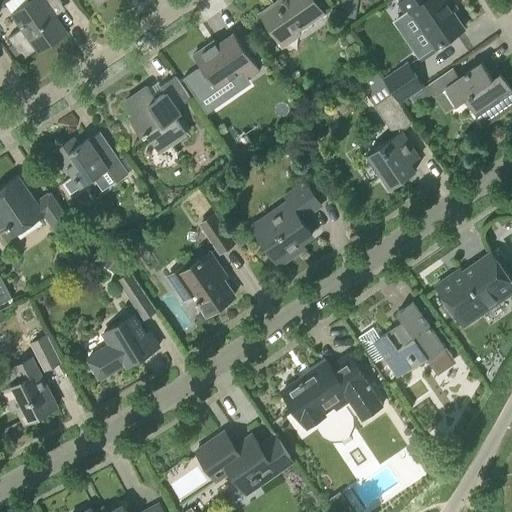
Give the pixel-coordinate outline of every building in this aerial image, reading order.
[(29,0),(33,4),(14,17),(22,28),(9,38),(13,44),(20,54),(23,59),(65,30),(51,10),(62,2),(60,0),(29,0)] [(323,13),(314,0),(279,0),(261,13),(279,39),(295,28),(297,31),(323,13)] [(437,47),(464,28),(452,11),(456,8),(450,0),(402,0),(400,2),(408,13),(409,12),(433,46),(435,45),(437,47)] [(355,19),(358,4),(341,1),(339,16),(355,19)] [(356,39),(351,32),(346,35),(351,43),(356,39)] [(260,70),(234,33),(211,48),(208,44),(193,55),(216,89),(224,101),(252,83),(249,78),(260,70)] [(16,57),(20,54),(13,44),(9,47),(16,57)] [(383,79),(392,93),(400,104),(411,97),(422,88),(425,86),(408,61),(383,79)] [(496,99),(505,112),(511,107),(511,89),(500,72),(493,78),(482,62),(460,77),(453,67),(428,85),(435,95),(445,88),(456,104),(464,99),(475,114),(496,99)] [(373,65),(355,77),(374,105),(392,93),(383,79),(373,65)] [(191,98),(176,76),(161,86),(165,92),(156,98),(148,86),(125,102),(134,114),(130,116),(145,138),(149,135),(160,151),(187,132),(176,116),(181,113),(178,108),(191,98)] [(422,88),(411,97),(416,105),(428,96),(422,88)] [(400,104),(392,93),(374,105),(382,117),(400,104)] [(207,124),(199,111),(192,116),(200,128),(207,124)] [(420,157),(402,131),(395,135),(368,154),(391,188),(416,170),(411,163),(420,157)] [(128,172),(120,160),(111,147),(101,154),(90,138),(89,138),(80,144),(74,137),(52,152),(65,172),(69,169),(81,187),(86,184),(95,178),(98,175),(108,168),(118,181),(129,173),(128,172)] [(120,160),(128,172),(133,169),(125,157),(120,160)] [(0,207),(0,208),(0,229),(7,240),(45,215),(57,232),(71,222),(51,192),(37,202),(19,175),(0,187),(0,207)] [(255,230),(279,265),(295,254),(291,249),(312,234),(302,219),(322,205),(306,182),(285,196),(291,206),(255,230)] [(214,216),(201,225),(220,253),(234,244),(214,216)] [(499,249),(493,254),(500,265),(507,260),(499,249)] [(511,291),(511,282),(500,265),(493,254),(492,252),(476,263),(453,278),(451,275),(436,285),(463,325),(511,291)] [(123,262),(111,253),(103,264),(115,273),(123,262)] [(207,314),(235,295),(223,278),(226,276),(211,253),(187,270),(185,266),(169,277),(184,300),(193,294),(204,309),(207,314)] [(118,280),(145,320),(158,311),(131,271),(118,280)] [(5,282),(0,284),(0,303),(13,297),(5,282)] [(374,364),(386,356),(401,375),(428,356),(430,358),(445,347),(413,301),(398,312),(406,325),(398,331),(395,328),(394,328),(381,338),(374,329),(358,340),(374,364)] [(209,318),(207,314),(204,309),(195,315),(201,323),(209,318)] [(103,333),(109,343),(86,357),(99,379),(125,364),(127,366),(158,347),(149,332),(144,334),(133,315),(103,333)] [(31,342),(46,334),(42,326),(27,334),(31,342)] [(45,336),(32,344),(45,370),(59,363),(45,336)] [(284,391),(282,391),(305,424),(334,404),(337,407),(369,385),(349,355),(331,367),(327,361),(312,371),(313,373),(285,392),(284,391)] [(26,422),(57,406),(32,357),(0,373),(0,385),(2,390),(7,387),(26,422)] [(225,431),(197,450),(217,480),(231,470),(241,485),(254,475),(260,483),(278,471),(275,466),(291,455),(276,433),(259,444),(252,434),(235,446),(225,431)] [(354,511),(341,491),(328,499),(336,511),(354,511)] [(144,511),(128,511),(125,504),(109,511),(94,511),(92,508),(83,511),(165,511),(161,503),(144,511)]
